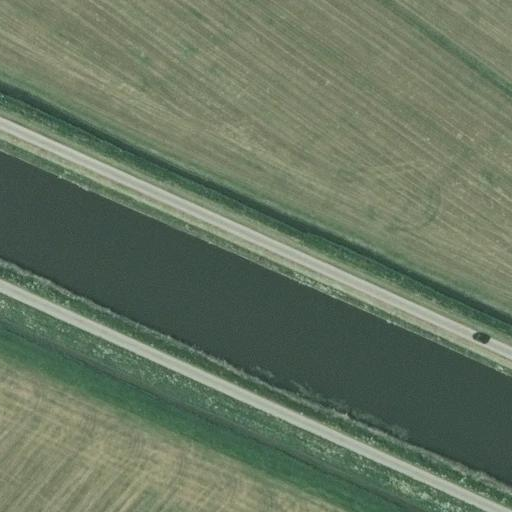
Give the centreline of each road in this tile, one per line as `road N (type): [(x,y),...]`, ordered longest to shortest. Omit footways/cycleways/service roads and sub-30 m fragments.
road 1 (unclassified): [(511,356),(0,125)]
road 2 (unclassified): [(0,286),(498,511)]
